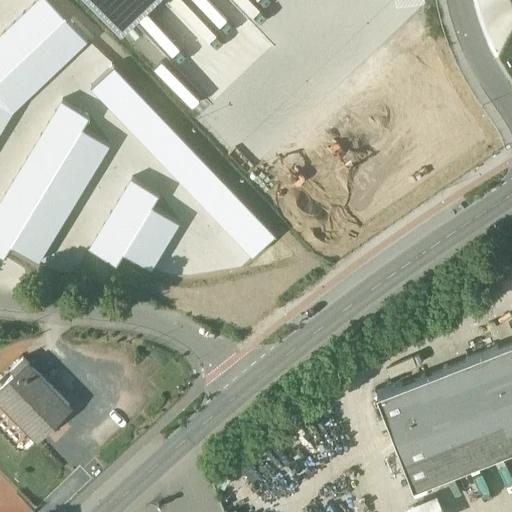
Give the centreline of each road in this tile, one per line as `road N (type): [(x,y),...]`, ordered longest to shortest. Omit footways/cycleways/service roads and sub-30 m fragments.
road 1 (unclassified): [(242,388),(511,194)]
road 2 (unclassified): [(242,388),(169,325),(0,297)]
road 3 (unclassified): [(242,388),(108,511)]
